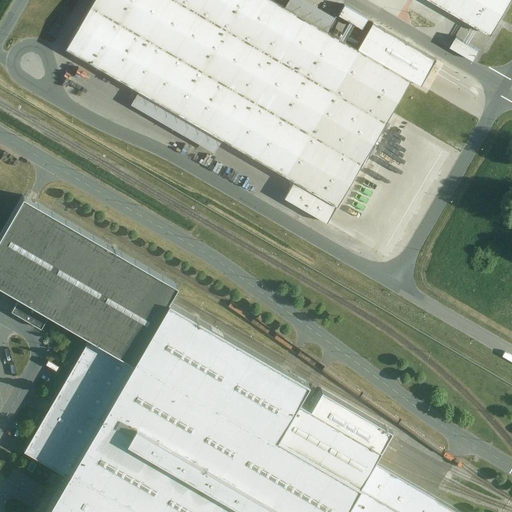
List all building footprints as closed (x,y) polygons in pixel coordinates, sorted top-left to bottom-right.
[(88,0),(62,46),(138,90),(130,104),(213,152),(221,138),(294,181),(283,200),(327,223),(410,80),(358,49),(276,0),(88,0)] [(510,0),(443,0),(494,29),(510,0)] [(358,28),(363,18),(340,5),(334,14),(358,28)] [(374,23),(358,49),(410,80),(420,87),(436,61),(374,23)] [(480,50),(457,37),(452,47),(474,59),(480,50)] [(130,367),(168,301),(172,295),(178,286),(18,195),(0,223),(0,293),(15,302),(8,313),(39,329),(45,318),(84,340),(130,367)] [(307,383),(168,301),(130,367),(84,340),(18,453),(65,478),(46,511),(406,511),(362,487),(276,438),(297,402),(307,383)] [(311,411),(381,452),(393,431),(323,389),(311,411)] [(362,487),(378,457),(379,454),(381,452),(311,411),(297,402),(276,438),(362,487)] [(472,511),(378,457),(362,487),(406,511),(472,511)]
